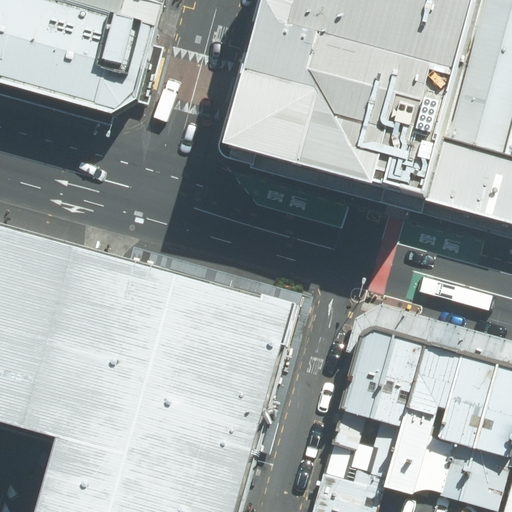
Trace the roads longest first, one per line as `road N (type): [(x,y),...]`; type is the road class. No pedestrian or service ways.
road 1 (residential): [(279,511),(351,250)]
road 2 (residential): [(162,196),(215,0)]
road 3 (secondary): [(162,196),(351,250)]
road 4 (secondary): [(0,150),(162,196)]
road 5 (secondary): [(351,250),(511,295)]
